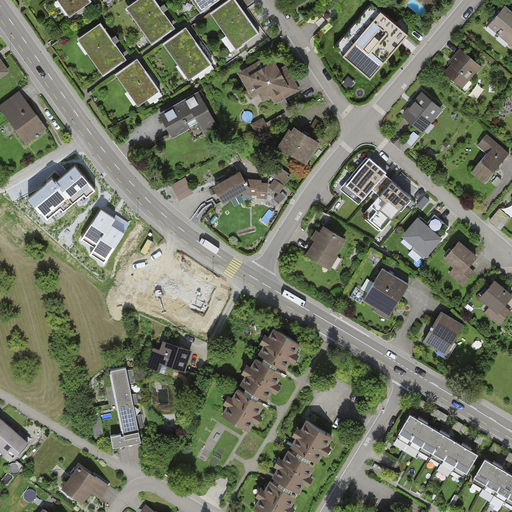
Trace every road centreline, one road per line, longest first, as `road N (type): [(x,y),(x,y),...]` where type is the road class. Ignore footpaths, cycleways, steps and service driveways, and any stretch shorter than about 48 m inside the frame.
road 1 (tertiary): [(91,136),(163,216),(255,281)]
road 2 (residential): [(363,129),(255,281)]
road 3 (residential): [(363,129),(504,248)]
road 4 (tertiary): [(255,281),(413,375)]
road 5 (residential): [(474,0),(363,129)]
road 6 (residential): [(139,484),(0,395)]
road 7 (residential): [(413,375),(327,511)]
road 8 (residential): [(270,0),(341,110),(363,129)]
road 9 (tertiary): [(0,7),(91,136)]
